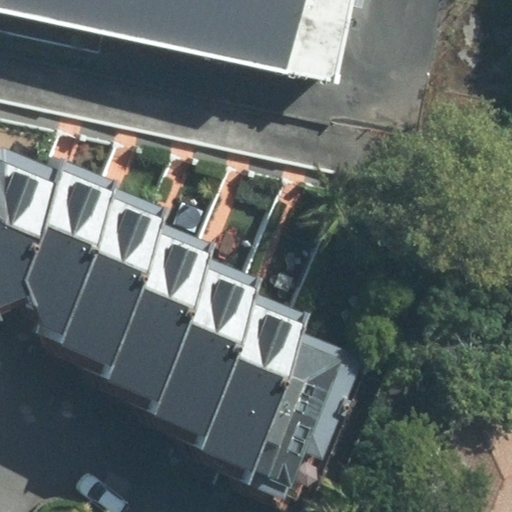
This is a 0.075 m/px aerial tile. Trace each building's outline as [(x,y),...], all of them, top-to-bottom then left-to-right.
[(337,0),(0,0),(0,6),(319,78),(337,0)] [(0,223),(0,318),(14,325),(76,194),(84,172),(34,149),(27,165),(0,223)] [(0,223),(27,165),(0,151),(0,223)] [(76,194),(14,325),(19,345),(60,364),(122,227),(129,219),(76,194)] [(174,250),(122,227),(60,364),(75,389),(105,403),(169,259),(174,250)] [(169,259),(105,403),(156,425),(216,293),(221,283),(169,259)] [(216,293),(156,425),(150,440),(200,465),(261,330),(269,317),(216,293)] [(261,330),(200,465),(256,490),(317,355),(261,330)] [(511,511),(511,436),(444,408),(398,511),(511,511)]
